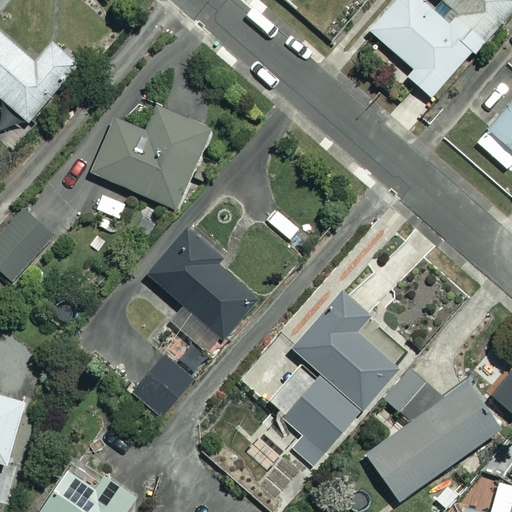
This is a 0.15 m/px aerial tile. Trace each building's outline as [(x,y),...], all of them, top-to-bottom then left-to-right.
[(473,51),(448,24),(420,0),(395,0),(368,30),(412,70),(406,76),(430,98),(473,51)] [(448,24),(473,51),(511,6),(511,0),(440,0),(457,15),(448,24)] [(33,62),(0,32),(0,98),(27,121),(76,64),(50,42),(33,62)] [(511,95),(484,127),(511,151),(511,95)] [(209,128),(154,105),(144,130),(109,115),(85,170),(174,208),(209,128)] [(56,236),(28,207),(0,234),(0,270),(10,281),(56,236)] [(225,342),(220,337),(254,299),(216,265),(221,259),(187,229),(146,274),(184,307),(170,322),(211,358),(225,342)] [(426,273),(383,318),(415,348),(457,303),(426,273)] [(369,315),(341,292),(292,349),(320,374),(281,418),(302,436),(291,448),(311,465),(396,367),(354,332),(369,315)] [(124,349),(114,361),(136,380),(146,368),(124,349)] [(190,377),(163,355),(134,391),(161,413),(190,377)] [(409,422),(364,454),(397,500),(498,427),(464,381),(442,397),(408,367),(381,397),(409,422)] [(26,403),(0,395),(0,462),(9,465),(26,403)] [(94,488),(65,469),(37,510),(39,511),(123,511),(134,496),(103,475),(94,488)] [(511,511),(511,481),(498,478),(488,511),(482,511),(462,507),(460,511),(511,511)] [(463,489),(450,479),(432,500),(444,511),(463,489)]
